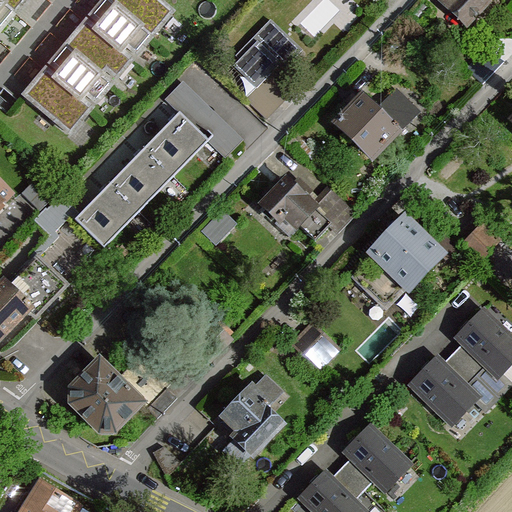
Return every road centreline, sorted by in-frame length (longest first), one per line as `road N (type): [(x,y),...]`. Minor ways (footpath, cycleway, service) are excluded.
road 1 (residential): [(1,418),(408,0)]
road 2 (residential): [(511,71),(115,485)]
